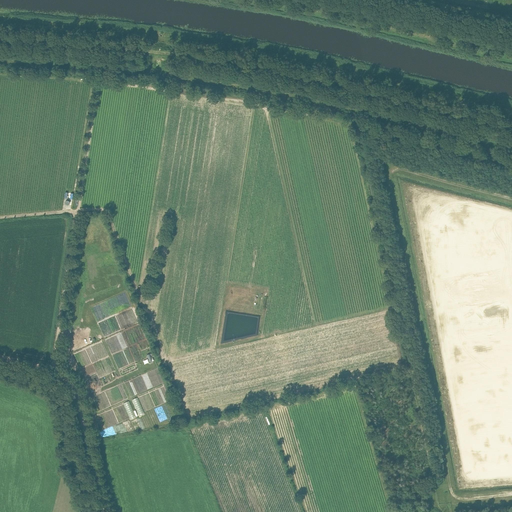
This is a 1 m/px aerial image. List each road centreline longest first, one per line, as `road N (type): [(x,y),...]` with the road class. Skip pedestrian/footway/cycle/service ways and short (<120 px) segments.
road 1 (track): [(51,369),(74,213)]
road 2 (track): [(105,511),(74,391),(51,369)]
